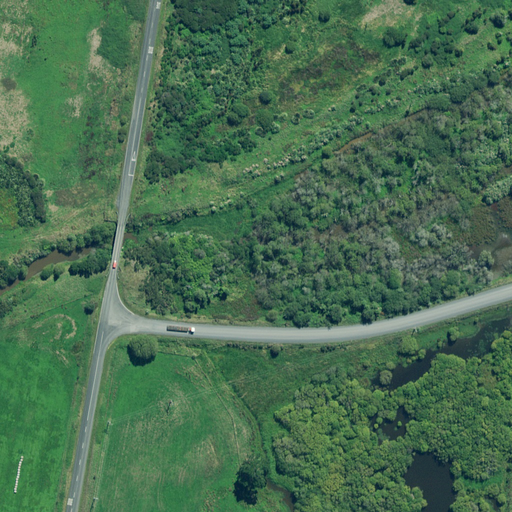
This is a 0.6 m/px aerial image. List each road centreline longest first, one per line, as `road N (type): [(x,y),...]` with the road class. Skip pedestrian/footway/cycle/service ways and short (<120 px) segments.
road 1 (unclassified): [(105,321),(323,335),(511,290)]
road 2 (unclassified): [(105,321),(156,0)]
road 3 (unclassified): [(105,321),(72,511)]
